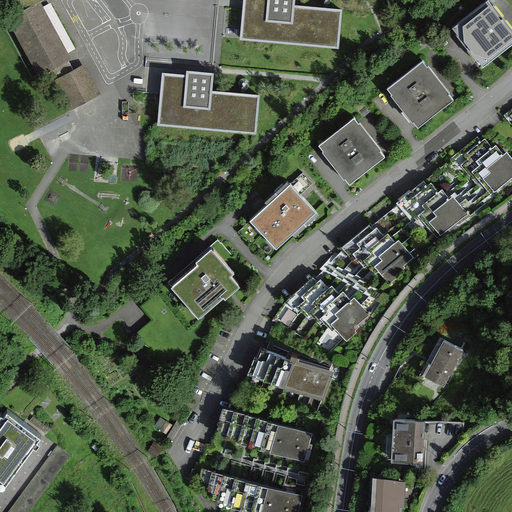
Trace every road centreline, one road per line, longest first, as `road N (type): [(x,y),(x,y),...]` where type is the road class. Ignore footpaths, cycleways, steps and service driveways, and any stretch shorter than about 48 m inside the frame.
road 1 (residential): [(186,440),(275,284),(511,81)]
road 2 (tertiary): [(511,221),(440,277),(380,358),(358,418),(343,511)]
road 3 (tertiary): [(430,511),(470,450),(511,426)]
